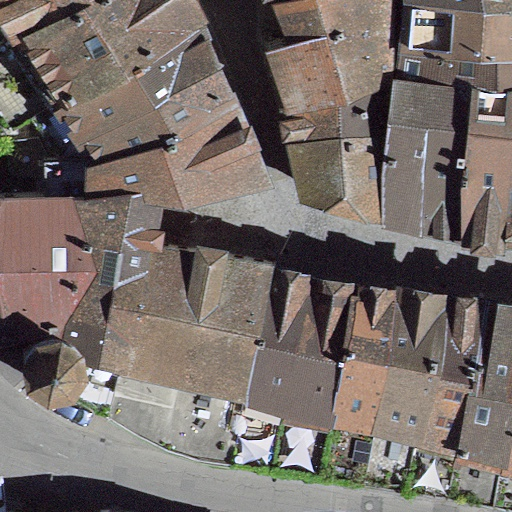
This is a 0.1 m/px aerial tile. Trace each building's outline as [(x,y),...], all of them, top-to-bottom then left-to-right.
[(0,115),(9,130),(31,116),(195,14),(189,0),(69,0),(18,30),(0,40),(0,115)] [(0,0),(0,1),(0,2),(18,30),(69,0),(0,0)] [(281,97),(282,103),(389,70),(392,0),(280,0),(295,29),(261,38),(266,55),(271,53),(287,95),(281,97)] [(511,43),(511,0),(404,0),(400,43),(511,43)] [(195,14),(31,116),(58,156),(97,156),(99,159),(231,100),(212,52),(195,14)] [(472,82),(511,84),(511,186),(510,235),(511,234),(511,43),(400,43),(396,78),(434,80),(472,82)] [(389,70),(282,103),(284,109),(290,107),(296,138),(330,131),(326,119),(385,127),(389,70)] [(425,220),(434,80),(396,78),(385,211),(425,220)] [(463,228),(472,82),(434,80),(425,220),(463,228)] [(463,228),(510,235),(511,186),(511,84),(472,82),(463,228)] [(154,189),(261,172),(231,100),(99,159),(97,156),(58,156),(44,157),(46,192),(96,188),(97,194),(154,189)] [(326,119),(330,131),(296,138),(290,139),(292,149),(299,147),(306,178),(302,178),(304,188),(379,208),(385,127),(326,119)] [(96,188),(46,192),(0,193),(0,329),(55,320),(134,305),(147,239),(151,240),(153,200),(154,189),(97,194),(96,188)] [(151,240),(147,239),(134,305),(123,359),(246,387),(273,261),(151,240)] [(276,261),(273,261),(246,387),(285,397),(288,398),(310,279),(274,272),(276,261)] [(288,398),(285,397),(272,468),(320,476),(334,408),(333,407),(354,287),(310,279),(288,398)] [(333,407),(334,408),(320,476),(363,482),(377,416),(375,416),(397,292),(373,290),(354,287),(333,407)] [(445,296),(398,287),(397,292),(375,416),(377,416),(363,482),(404,489),(445,296)] [(460,439),(486,301),(445,296),(404,489),(444,495),(448,496),(460,439)] [(511,305),(486,301),(460,439),(448,496),(511,507),(511,305)] [(123,359),(134,305),(55,320),(55,323),(60,323),(64,324),(69,326),(72,328),(76,331),(79,334),(82,338),(84,342),(85,346),(86,351),(86,356),(85,361),(84,366),(82,370),(79,374),(75,378),(71,381),(67,383),(62,385),(63,386),(108,413),(123,359)] [(45,384),(62,385),(67,383),(71,381),(75,378),(79,374),(82,370),(84,366),(85,361),(86,356),(86,351),(85,346),(84,342),(82,338),(79,334),(76,331),(72,328),(69,326),(64,324),(60,323),(55,323),(38,327),(26,340),(23,358),(30,374),(45,384)] [(168,446),(200,457),(272,468),(285,397),(246,387),(123,359),(108,413),(168,446)]
